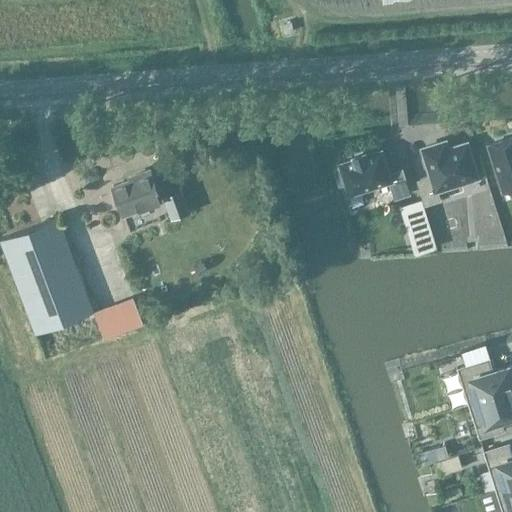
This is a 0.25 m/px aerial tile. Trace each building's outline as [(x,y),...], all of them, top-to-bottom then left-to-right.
[(511,137),(488,145),(503,191),(511,187),(511,137)] [(431,176),(418,180),(425,204),(440,199),(437,190),(477,177),(466,143),(447,149),(446,149),(440,151),(437,144),(422,148),(431,176)] [(340,167),(335,169),(340,184),(345,182),(349,194),(389,181),(395,198),(410,193),(402,168),(388,173),(382,151),(381,149),(380,150),(366,154),(366,151),(365,150),(364,150),(354,154),(354,153),(352,154),(353,156),(353,155),(354,159),(341,163),(340,163),(339,163),(339,165),(340,165),(340,167)] [(123,214),(162,200),(150,169),(135,175),(136,177),(113,186),(123,214)] [(0,239),(36,333),(93,311),(58,217),(0,239)] [(93,312),(101,341),(142,330),(134,301),(93,312)] [(457,367),(469,403),(511,389),(511,364),(493,370),(490,358),(490,356),(457,367)] [(511,389),(469,403),(479,438),(505,430),(505,428),(504,429),(501,418),(511,414),(511,389)] [(493,481),(496,489),(511,483),(511,454),(509,443),(509,442),(483,450),(493,481)] [(511,483),(496,489),(503,511),(511,508),(511,483)]
